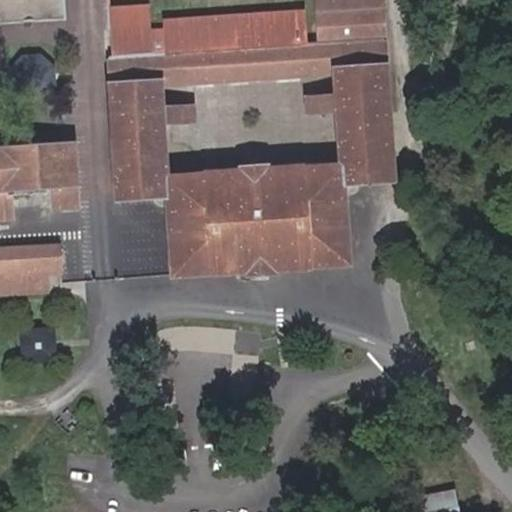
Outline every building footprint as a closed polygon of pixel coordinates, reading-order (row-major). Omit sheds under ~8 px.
[(0,0),(0,191),(51,188),(52,207),(82,205),(75,142),(0,146),(0,0)] [(0,0),(0,23),(68,18),(66,0),(0,0)] [(318,0),(320,17),(385,13),(384,0),(318,0)] [(347,186),(397,184),(388,46),(387,41),(321,44),(307,45),(306,17),(167,25),(166,33),(150,33),(148,9),(110,13),(113,66),(109,67),(110,93),(107,93),(114,204),(168,200),(172,277),(352,267),(347,186)] [(320,17),(321,44),(387,41),(385,13),(320,17)] [(24,52),(12,64),(13,83),(26,97),(44,97),(56,82),(56,64),(43,51),(24,52)] [(0,279),(62,276),(60,247),(0,249),(0,279)] [(0,295),(63,293),(62,276),(0,279),(0,295)] [(55,356),(54,324),(21,326),(23,357),(55,356)] [(460,511),(457,489),(412,496),(414,511),(460,511)]
